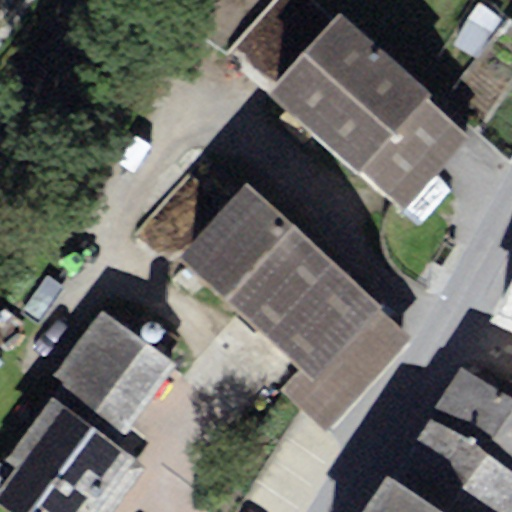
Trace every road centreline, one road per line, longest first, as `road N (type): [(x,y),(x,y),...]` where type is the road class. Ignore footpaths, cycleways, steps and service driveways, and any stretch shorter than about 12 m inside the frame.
road 1 (unknown): [(446,335),(288,158),(237,133),(181,143),(129,221),(126,256),(192,315)]
road 2 (unclassified): [(511,223),(334,511)]
